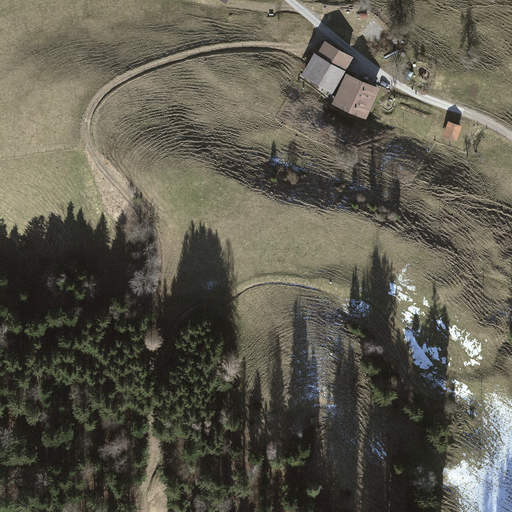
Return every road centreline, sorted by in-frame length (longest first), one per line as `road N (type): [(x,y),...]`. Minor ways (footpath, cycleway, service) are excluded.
road 1 (track): [(276,511),(215,383),(220,314),(210,307),(186,315),(164,358),(147,367),(137,355),(156,245),(93,154),(87,115),(118,82),(164,62),(215,49),(307,49),(328,34)]
road 2 (residential): [(288,0),(388,80),(511,136)]
